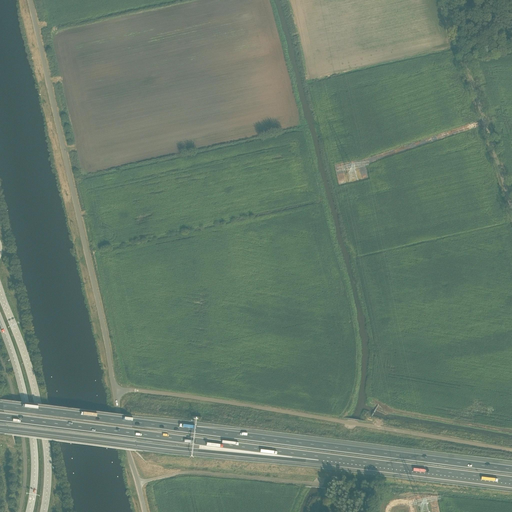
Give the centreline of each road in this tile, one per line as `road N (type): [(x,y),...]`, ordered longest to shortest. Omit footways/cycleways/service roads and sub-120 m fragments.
road 1 (motorway): [(511,467),(0,405)]
road 2 (unclassified): [(113,391),(511,450)]
road 3 (unclassified): [(113,391),(29,0)]
road 4 (motorway): [(0,417),(319,456)]
road 5 (motorway): [(0,427),(285,459),(319,456)]
road 6 (primary): [(43,511),(44,430),(0,291)]
road 7 (unclassified): [(511,210),(445,0)]
road 8 (primary): [(0,321),(31,428),(29,511)]
road 9 (motorway): [(319,456),(511,480)]
road 10 (track): [(138,482),(186,472),(318,485)]
road 11 (unclassified): [(144,511),(113,391)]
